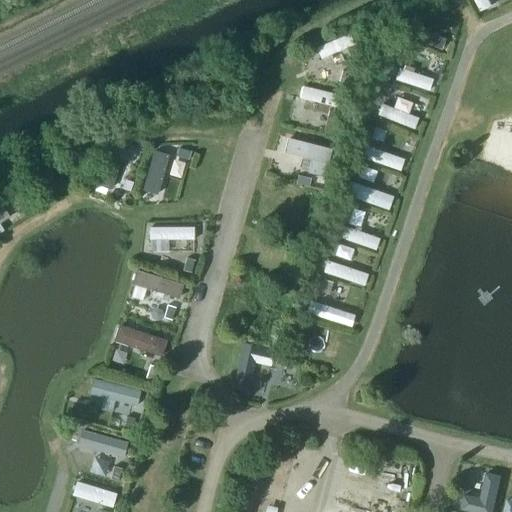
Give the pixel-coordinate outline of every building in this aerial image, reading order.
[(491,5),(488,0),(474,0),(480,10),(491,5)] [(434,33),(431,43),(446,48),(449,37),(434,33)] [(347,35),(315,48),(319,59),(351,46),(347,35)] [(431,79),(399,69),(395,80),(427,90),(431,79)] [(338,95),(303,87),(300,99),(335,107),(338,95)] [(417,117),(381,104),(377,115),(412,129),(417,117)] [(126,144),(110,138),(93,183),(110,189),(126,144)] [(330,149),(290,139),(286,153),(311,160),(308,173),(323,177),(330,149)] [(402,159),(362,146),(358,157),(398,171),(402,159)] [(169,156),(154,152),(144,190),(158,194),(169,156)] [(37,171),(27,176),(44,206),(54,201),(37,171)] [(391,196),(349,182),(344,195),(386,209),(391,196)] [(194,227),(150,228),(151,239),(194,239),(194,227)] [(377,238),(343,227),(339,238),(373,250),(377,238)] [(293,253),(296,242),(264,233),(261,245),(293,253)] [(366,274),(327,261),(323,273),(362,286),(366,274)] [(182,286),(138,273),(134,285),(179,298),(182,286)] [(248,283),(244,299),(279,309),(283,293),(248,283)] [(353,315),(310,301),(306,312),(349,326),(353,315)] [(164,303),(160,314),(174,320),(178,309),(164,303)] [(165,343),(120,329),(115,346),(160,360),(165,343)] [(243,344),(233,387),(247,390),(253,362),(269,366),(273,351),(243,344)] [(140,393),(94,381),(91,395),(137,406),(140,393)] [(128,443),(83,431),(79,445),(124,457),(128,443)] [(466,511),(491,511),(500,477),(485,473),(479,499),(464,495),(460,510),(466,511)] [(116,494),(78,482),(74,497),(112,508),(116,494)]
